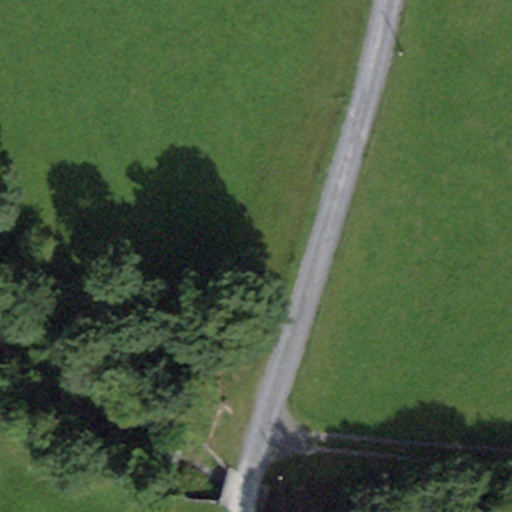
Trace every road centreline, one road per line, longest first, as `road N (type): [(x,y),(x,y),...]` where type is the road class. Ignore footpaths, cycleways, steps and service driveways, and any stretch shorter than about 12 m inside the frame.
road 1 (track): [(239,511),(372,88),(385,0)]
road 2 (track): [(262,433),(375,453),(511,459)]
